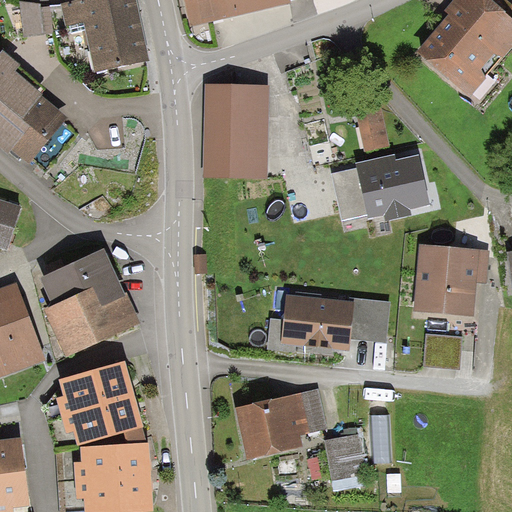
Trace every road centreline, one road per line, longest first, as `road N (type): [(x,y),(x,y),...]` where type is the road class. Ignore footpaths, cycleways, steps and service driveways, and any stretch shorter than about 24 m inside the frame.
road 1 (tertiary): [(178,236),(197,511)]
road 2 (residential): [(383,0),(172,71)]
road 3 (residential): [(178,236),(87,228),(0,159)]
road 4 (tertiary): [(172,71),(178,236)]
